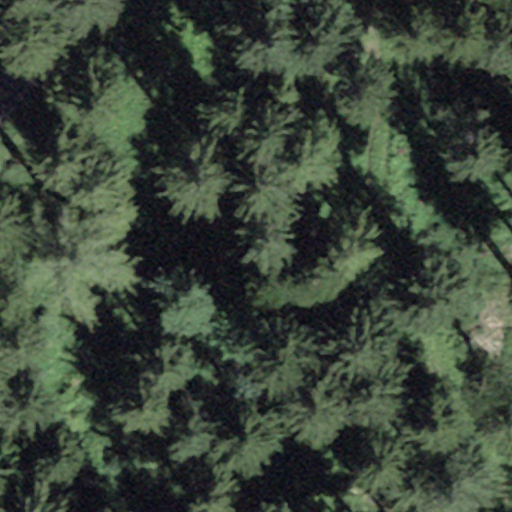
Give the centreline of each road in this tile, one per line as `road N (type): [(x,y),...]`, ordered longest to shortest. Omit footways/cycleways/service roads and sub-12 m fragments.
road 1 (track): [(503,511),(485,436),(386,250),(380,173),(391,31),(381,0)]
road 2 (unclassified): [(73,0),(0,99)]
